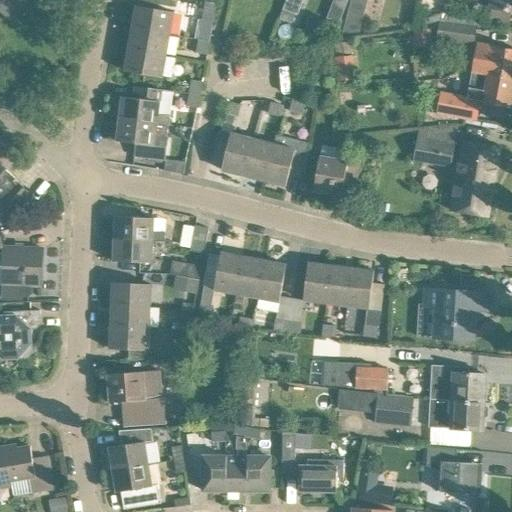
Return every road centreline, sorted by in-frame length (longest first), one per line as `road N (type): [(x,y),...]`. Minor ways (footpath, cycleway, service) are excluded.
road 1 (residential): [(511,256),(380,242),(84,175)]
road 2 (residential): [(74,401),(84,175)]
road 3 (residential): [(84,175),(103,0)]
